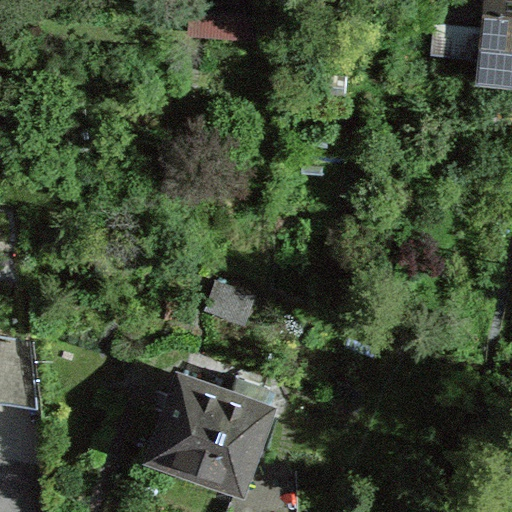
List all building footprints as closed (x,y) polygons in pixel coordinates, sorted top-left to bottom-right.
[(511,55),(511,0),(488,0),(483,54),(497,55),(511,55)] [(347,71),(316,69),(314,91),(345,93),(347,71)] [(257,290),(217,276),(205,307),(246,322),(257,290)] [(176,300),(158,300),(157,314),(175,315),(176,300)] [(0,402),(40,410),(31,342),(0,336),(0,402)] [(229,395),(181,377),(153,451),(198,467),(200,478),(221,486),(231,480),(239,483),(250,454),(267,408),(262,406),(268,387),(236,375),(229,395)] [(297,511),(294,470),(250,454),(239,483),(228,511),(297,511)]
